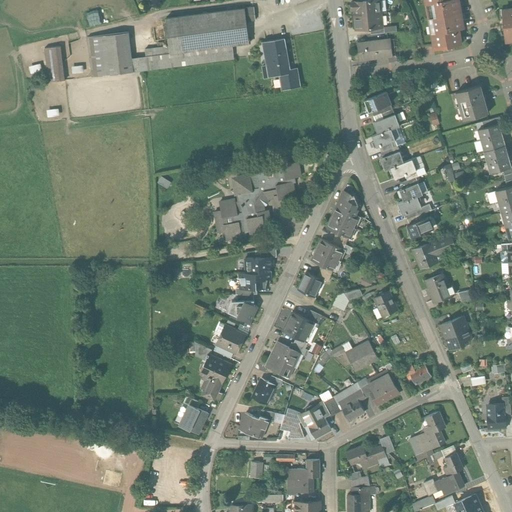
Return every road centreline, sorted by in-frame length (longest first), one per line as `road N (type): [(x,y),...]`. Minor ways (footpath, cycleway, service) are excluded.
road 1 (residential): [(359,154),(342,165),(211,443)]
road 2 (unknown): [(0,262),(150,261),(307,238)]
road 3 (residential): [(456,387),(396,261),(359,154)]
road 4 (residential): [(475,0),(479,48),(345,74)]
road 5 (residential): [(456,387),(333,449)]
road 6 (residential): [(211,443),(333,449)]
